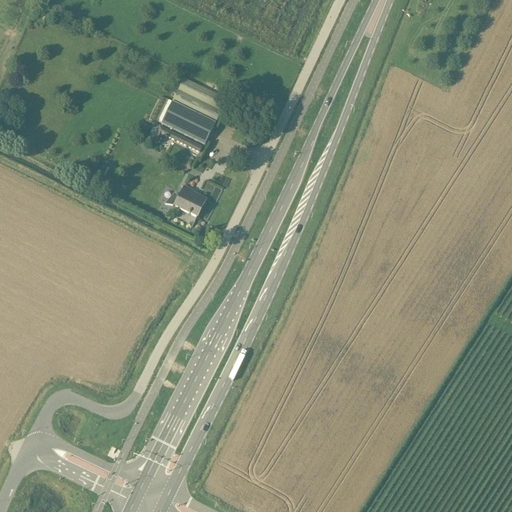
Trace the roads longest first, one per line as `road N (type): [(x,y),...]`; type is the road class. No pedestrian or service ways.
road 1 (unclassified): [(340,0),(216,258),(130,404),(111,413),(59,398),(37,435)]
road 2 (secondary): [(169,493),(306,214),(390,0)]
road 3 (secondary): [(376,0),(144,481)]
